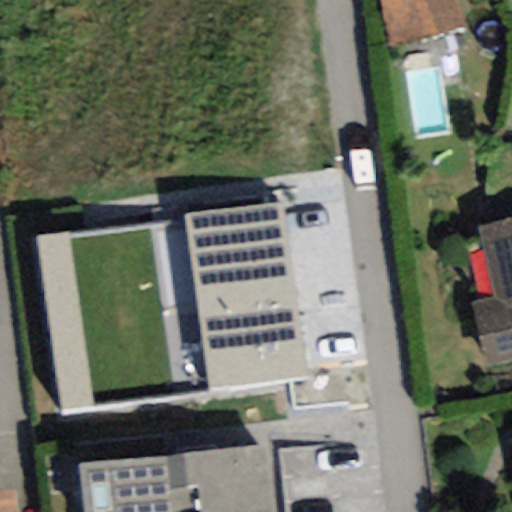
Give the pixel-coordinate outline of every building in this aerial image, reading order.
[(374,0),(389,52),(467,29),(458,0),(374,0)] [(289,193),(164,213),(196,413),(320,394),(289,193)] [(492,312),(471,317),(484,374),(511,367),(511,231),(475,240),(492,312)] [(133,232),(32,246),(58,418),(158,401),(133,232)] [(266,511),(262,458),(80,476),(83,511),(266,511)] [(0,511),(15,511),(14,498),(0,499),(0,511)]
